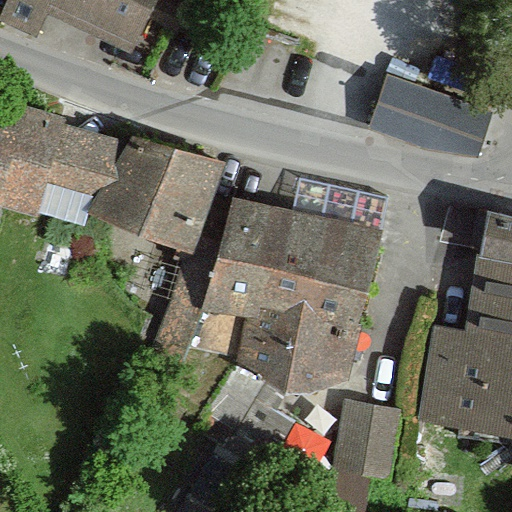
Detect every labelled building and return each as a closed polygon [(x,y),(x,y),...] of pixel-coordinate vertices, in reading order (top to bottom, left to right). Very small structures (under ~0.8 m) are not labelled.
[(23,0),(17,14),(43,27),(54,2),(139,42),(155,9),(185,23),(196,0),(23,0)] [(494,116),(398,82),(381,130),(431,148),(481,154),(494,116)] [(0,121),(0,199),(43,213),(54,177),(110,194),(104,211),(186,237),(198,242),(210,207),(225,164),(143,137),(141,145),(68,122),(69,119),(33,107),(26,130),(0,121)] [(239,215),(210,207),(198,242),(186,237),(182,253),(192,258),(158,353),(183,359),(202,305),(262,316),(251,360),(298,379),(354,374),(391,230),(243,200),(239,215)] [(511,219),(493,214),(480,212),(474,248),(488,252),(477,338),(440,334),(426,419),(511,431),(511,219)] [(289,387),(240,363),(209,413),(202,431),(221,441),(177,511),(240,511),(295,420),(277,410),(289,387)] [(399,410),(347,401),(337,465),(388,474),(399,410)]
